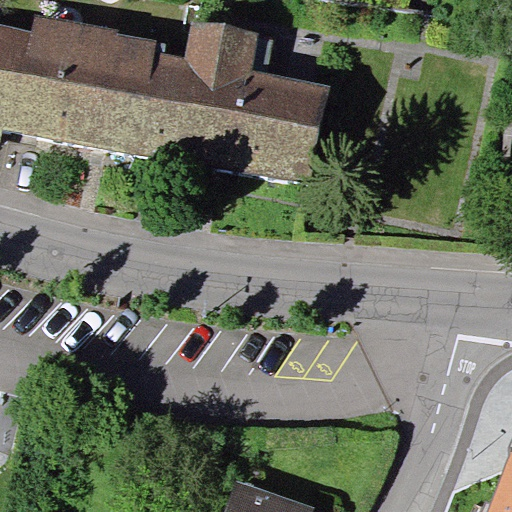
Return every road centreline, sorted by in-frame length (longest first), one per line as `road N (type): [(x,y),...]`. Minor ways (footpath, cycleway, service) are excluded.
road 1 (residential): [(476,306),(223,276),(0,224)]
road 2 (residential): [(476,306),(394,511)]
